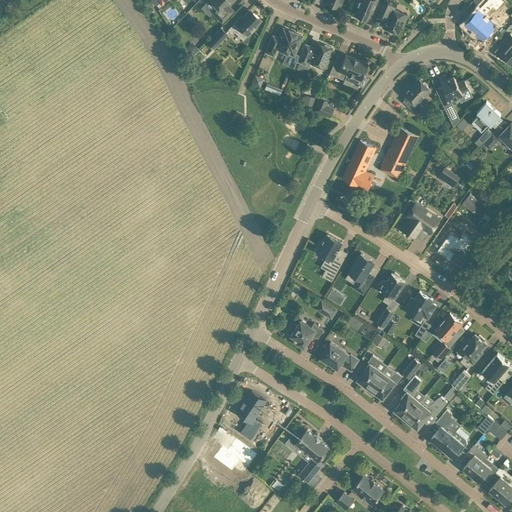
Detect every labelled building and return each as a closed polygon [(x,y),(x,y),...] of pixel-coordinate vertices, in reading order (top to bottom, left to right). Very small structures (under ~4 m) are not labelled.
[(209,0),(217,7),(212,12),(222,22),(233,10),(226,3),(229,0),(209,0)] [(354,14),(366,19),(372,6),(374,7),(376,0),(358,0),(356,6),(357,6),(354,14)] [(382,26),(397,32),(401,25),(402,25),(407,14),(394,8),(396,2),(392,0),(384,0),(377,17),(385,20),(382,26)] [(485,0),(464,23),(481,39),(487,32),(489,34),(497,25),(485,14),(493,5),(497,8),(504,0),(485,0)] [(254,13),(253,14),(248,10),(242,17),(240,16),(228,29),(232,33),(238,28),(240,29),(241,28),(248,35),(256,26),(255,25),(261,19),(254,12),(253,13),(254,13)] [(490,34),(495,40),(505,30),(500,25),(490,34)] [(265,51),(274,55),(277,47),(294,54),(302,35),(296,33),(296,32),(288,29),(282,27),(278,37),(272,34),(268,44),(265,51)] [(207,41),(214,48),(227,34),(221,28),(207,41)] [(505,49),(500,55),(511,65),(511,63),(511,34),(510,33),(500,45),(505,49)] [(186,49),(192,56),(199,49),(191,42),(185,49),(186,49)] [(310,61),(325,68),(330,55),(328,54),(331,48),(322,44),(321,47),(317,45),(315,47),(305,43),(297,61),(306,65),(308,60),(310,61)] [(333,64),(329,73),(344,79),(343,82),(357,88),(361,79),(368,63),(357,59),(357,58),(352,56),(345,54),(340,67),(333,64)] [(443,85),(436,88),(444,104),(451,100),(459,96),(461,101),(472,96),(465,79),(458,83),(454,75),(447,79),(445,74),(444,74),(445,76),(440,78),(443,85)] [(251,83),(260,87),(263,78),(255,75),(251,83)] [(408,96),(403,100),(417,114),(423,107),(418,102),(431,89),(419,78),(413,84),(412,83),(403,92),(408,96)] [(302,105),(313,107),(315,98),(304,95),(302,105)] [(326,105),(328,100),(319,97),(314,109),(330,116),(333,108),(326,105)] [(472,120),(482,129),(490,122),(492,124),(501,114),(487,100),(477,110),(480,112),(472,120)] [(511,121),(505,128),(499,134),(511,146),(511,121)] [(380,168),(398,177),(418,134),(401,126),(380,168)] [(493,132),(488,128),(475,142),(479,147),(483,142),(493,132)] [(498,138),(493,132),(483,142),(489,148),(498,138)] [(343,178),(368,189),(374,175),(365,171),(376,147),(361,139),(343,178)] [(446,167),(440,176),(453,186),(460,177),(446,167)] [(438,200),(452,210),(463,196),(448,185),(438,200)] [(409,217),(402,227),(416,237),(423,227),(431,232),(440,218),(427,209),(425,212),(414,204),(407,215),(409,217)] [(436,248),(434,250),(449,261),(459,247),(469,254),(479,240),(465,230),(461,235),(450,228),(440,242),(439,242),(435,248),(436,248)] [(327,268),(324,275),(332,279),(341,262),(334,258),(343,242),(328,233),(323,241),(321,240),(316,250),(325,254),(323,257),(326,259),(322,266),(327,268)] [(359,279),(354,286),(364,293),(375,275),(368,271),(375,261),(361,252),(350,270),(357,275),(355,277),(359,279)] [(384,280),(379,287),(388,293),(383,300),(389,303),(377,322),(385,327),(401,301),(395,297),(406,281),(400,277),(400,275),(395,272),(393,273),(392,272),(386,281),(384,280)] [(336,291),(332,289),(327,296),(331,298),(336,291)] [(433,298),(420,290),(415,298),(411,296),(404,307),(421,317),(423,314),(428,317),(436,304),(431,301),(433,298)] [(332,318),(338,308),(326,301),(320,311),(332,318)] [(434,352),(441,358),(464,330),(459,326),(462,322),(450,312),(436,329),(447,339),(445,342),(443,341),(434,352)] [(294,323),(290,330),(293,332),(292,334),(299,339),(298,341),(305,346),(312,335),(318,339),(324,328),(314,322),(311,326),(301,319),(297,325),(294,323)] [(390,319),(384,329),(391,333),(397,323),(390,319)] [(431,324),(424,319),(415,333),(421,337),(431,324)] [(387,339),(378,333),(373,342),(382,348),(387,339)] [(468,352),(461,360),(469,367),(479,355),(478,354),(487,343),(484,341),(485,339),(479,334),(478,335),(476,333),(470,340),(468,339),(462,347),(468,352)] [(348,352),(331,341),(326,349),(324,348),(321,353),(323,354),(321,356),(338,367),(342,361),(345,364),(344,365),(352,370),(359,359),(351,354),(350,355),(347,353),(348,352)] [(494,393),(509,374),(504,370),(510,362),(498,352),(482,370),(492,379),(486,386),(494,393)] [(363,382),(362,384),(370,389),(383,371),(375,366),(378,358),(373,354),(368,361),(370,363),(358,379),(363,382)] [(421,363),(415,358),(403,371),(410,377),(419,366),(421,363)] [(421,363),(419,366),(426,371),(430,366),(424,361),(421,363)] [(464,369),(452,384),(453,385),(458,389),(459,389),(471,375),(464,369)] [(383,371),(370,389),(377,395),(378,393),(383,397),(395,381),(397,382),(402,375),(397,371),(390,377),(383,371)] [(399,414),(405,419),(420,401),(413,395),(421,380),(415,374),(403,388),(407,391),(401,398),(403,399),(395,409),(400,412),(399,414)] [(453,385),(449,389),(455,394),(458,389),(453,385)] [(241,405),(237,411),(249,419),(240,431),(251,438),(262,421),(254,416),(266,399),(252,389),(245,400),(244,399),(244,400),(242,404),(241,404),(241,405)] [(420,401),(405,419),(412,424),(413,423),(417,427),(431,411),(436,415),(448,401),(441,395),(427,407),(420,401)] [(441,425),(430,438),(434,440),(433,442),(440,448),(441,446),(455,427),(460,422),(451,415),(452,412),(447,408),(436,421),(441,425)] [(488,414),(477,427),(484,432),(495,419),(488,414)] [(466,437),(455,427),(441,446),(447,451),(446,453),(452,458),(456,454),(461,457),(465,452),(462,450),(467,443),(466,437)] [(323,440),(323,439),(315,432),(314,433),(307,428),(301,436),(295,431),(286,442),(294,448),(298,444),(313,456),(299,474),(308,481),(324,462),(320,458),(330,446),(323,440)] [(216,454),(214,457),(216,458),(232,470),(240,459),(249,465),(257,453),(236,438),(228,449),(222,445),(217,453),(216,454)] [(463,467),(472,474),(483,460),(488,454),(475,443),(467,453),(466,452),(466,453),(466,454),(471,458),(463,467)] [(487,472),(492,476),(496,471),(483,460),(472,474),(480,481),(487,472)] [(489,489),(498,496),(509,482),(496,471),(492,476),(497,480),(489,489)] [(378,483),(378,482),(372,477),(371,478),(365,472),(353,487),(373,504),(385,489),(378,483)] [(511,478),(509,482),(498,496),(506,503),(510,498),(511,499),(511,478)] [(344,490),(336,500),(341,505),(350,495),(344,490)]
